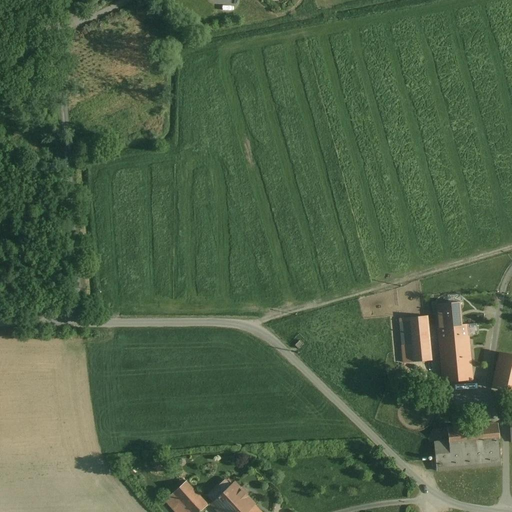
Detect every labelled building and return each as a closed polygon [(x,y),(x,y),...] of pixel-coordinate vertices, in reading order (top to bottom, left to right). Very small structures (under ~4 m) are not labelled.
[(440,327),(461,326),(459,304),(438,306),(440,327)] [(430,360),(426,317),(409,319),(412,362),(430,360)] [(461,326),(440,327),(438,328),(443,382),(473,379),(468,325),(461,326)] [(511,356),(501,354),(494,387),(511,391),(511,356)] [(447,427),(448,441),(449,448),(499,444),(498,423),(447,427)] [(501,463),(499,444),(449,448),(448,441),(434,443),(436,469),(501,463)] [(200,511),(207,505),(185,481),(165,501),(175,511),(200,511)] [(207,495),(214,503),(227,489),(222,484),(219,484),(207,495)] [(260,511),(234,484),(227,489),(214,503),(211,505),(217,511),(260,511)]
